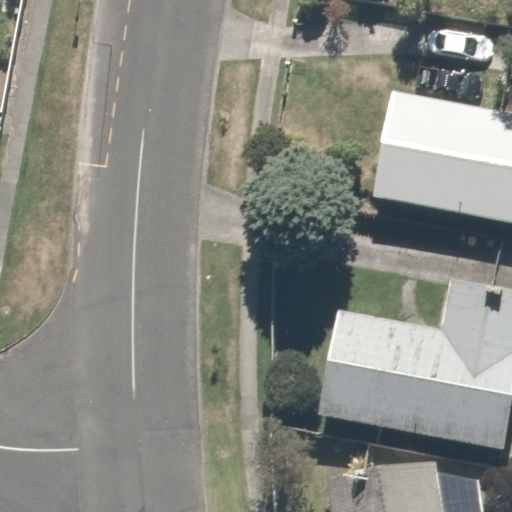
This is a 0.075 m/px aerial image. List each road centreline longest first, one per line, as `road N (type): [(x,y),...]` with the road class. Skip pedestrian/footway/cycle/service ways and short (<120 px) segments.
road 1 (residential): [(160,0),(138,189),(140,451)]
road 2 (residential): [(0,447),(140,451)]
